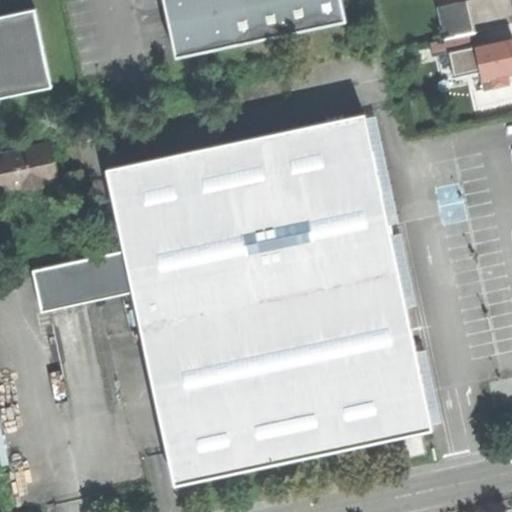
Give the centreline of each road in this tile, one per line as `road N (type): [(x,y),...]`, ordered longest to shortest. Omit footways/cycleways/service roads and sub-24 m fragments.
road 1 (unknown): [(17,300),(32,405),(44,432),(70,454),(92,511)]
road 2 (unclassified): [(322,511),(511,472)]
